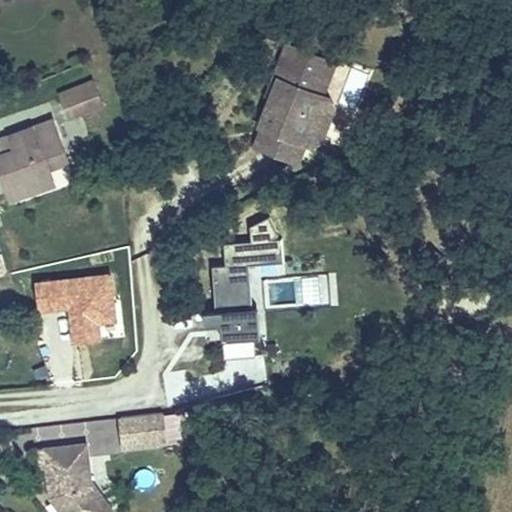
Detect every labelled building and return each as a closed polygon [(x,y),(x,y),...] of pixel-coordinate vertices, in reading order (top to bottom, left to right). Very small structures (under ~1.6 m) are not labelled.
[(315,125),(312,112),(308,110),(321,78),(278,60),(264,93),(267,95),(250,137),(289,153),(294,155),(306,149),(315,125)] [(94,83),(63,95),(70,116),(102,105),(94,83)] [(40,146),(60,139),(53,120),(33,128),(40,146)] [(17,150),(0,155),(0,171),(11,200),(54,185),(48,169),(69,161),(60,139),(40,146),(33,128),(12,136),(17,150)] [(0,140),(0,155),(17,150),(12,136),(0,140)] [(281,172),(289,153),(250,137),(242,155),(281,172)] [(250,337),(244,264),(282,261),(280,237),(269,238),(275,234),(268,217),(249,224),(250,240),(223,242),(224,264),(211,265),(215,310),(204,311),(205,325),(222,324),(223,339),(250,337)] [(323,271),(310,285),(323,297),(337,284),(323,271)] [(485,290),(445,298),(449,317),(489,309),(485,290)] [(163,442),(159,411),(116,416),(120,446),(163,442)] [(87,480),(83,442),(34,448),(37,468),(43,467),(45,483),(50,483),(51,493),(46,496),(57,511),(92,511),(89,506),(100,498),(87,480)] [(106,511),(109,510),(100,498),(89,506),(92,511),(106,511)]
